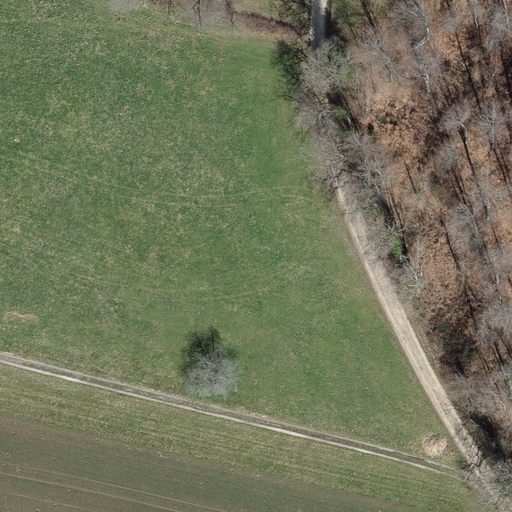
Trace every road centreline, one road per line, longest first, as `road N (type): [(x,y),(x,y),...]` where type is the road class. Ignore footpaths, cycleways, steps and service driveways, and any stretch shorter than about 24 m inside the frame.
road 1 (track): [(315,0),(321,94),(347,200),(435,397),(506,511)]
road 2 (track): [(0,359),(425,460),(494,493)]
